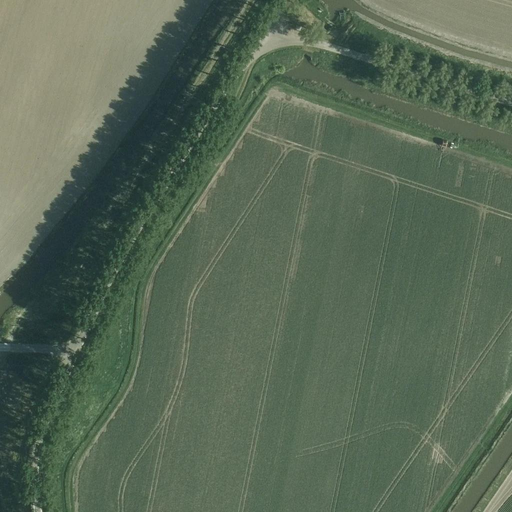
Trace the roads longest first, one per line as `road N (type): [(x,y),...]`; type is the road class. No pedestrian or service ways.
road 1 (unclassified): [(73,350),(133,233),(265,37)]
road 2 (unclassified): [(511,102),(265,37)]
road 3 (unclassified): [(36,511),(36,442),(73,350)]
